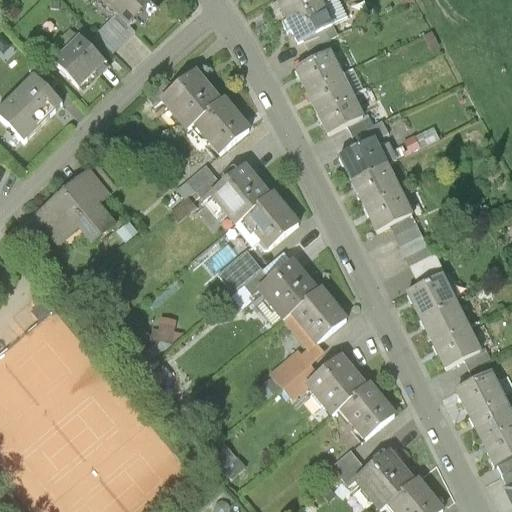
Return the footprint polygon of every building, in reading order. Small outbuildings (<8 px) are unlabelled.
[(97,0),(99,1),(100,0),(101,0),(116,15),(114,16),(115,18),(128,31),(129,30),(156,3),(153,0),(97,0)] [(317,0),(282,0),(277,3),(279,6),(282,12),(288,24),(321,7),(317,0)] [(336,0),(322,8),(332,29),(347,22),(336,0)] [(279,6),(272,9),(275,16),(282,12),(279,6)] [(321,7),(288,24),(299,46),(303,44),(325,33),(332,29),(322,8),(321,7)] [(115,18),(94,38),(113,57),(135,35),(129,30),(128,31),(115,18)] [(325,33),(303,44),(309,54),(330,44),(325,33)] [(80,42),(53,67),(78,93),(105,68),(80,42)] [(330,44),(309,54),(314,65),(330,57),(331,58),(336,56),(330,44)] [(314,65),(297,74),(307,95),(341,78),(331,58),(330,57),(314,65)] [(54,85),(38,68),(28,77),(45,94),(54,85)] [(173,94),(162,103),(162,104),(187,134),(195,127),(220,106),(195,76),(173,94)] [(341,78),(307,95),(318,117),(352,100),(341,78)] [(46,100),(30,84),(0,114),(0,123),(24,148),(62,109),(49,97),(46,100)] [(165,85),(147,100),(155,110),(162,104),(162,103),(173,94),(165,85)] [(352,100),(318,117),(329,139),(347,130),(363,122),(362,121),(352,100)] [(249,134),(224,103),(220,106),(195,127),(220,158),(249,134)] [(368,118),(362,121),(363,122),(347,130),(352,141),(374,130),(368,118)] [(374,130),(352,141),(357,152),(373,144),(374,145),(380,142),(374,130)] [(357,152),(339,161),(352,186),(383,171),(375,156),(379,155),(374,145),(373,144),(357,152)] [(117,191),(98,168),(87,177),(106,200),(117,191)] [(215,178),(207,168),(188,184),(190,186),(196,194),(215,178)] [(383,171),(352,186),(364,211),(395,196),(388,182),(391,180),(386,169),(383,171)] [(223,187),(211,197),(212,198),(236,228),(244,222),(270,201),(244,170),(223,187)] [(87,177),(35,220),(48,234),(59,248),(61,247),(57,243),(81,224),(94,240),(90,244),(91,246),(112,229),(96,208),(106,200),(87,177)] [(215,178),(196,194),(205,204),(212,198),(211,197),(223,187),(215,178)] [(190,186),(180,194),(186,202),(196,194),(190,186)] [(422,214),(409,189),(398,194),(404,206),(401,207),(408,222),(411,220),(422,214)] [(395,196),(364,211),(377,237),(391,230),(408,222),(401,207),(404,206),(398,194),(395,196)] [(270,201),(244,222),(269,252),(298,228),(273,198),(270,201)] [(48,234),(35,220),(17,235),(32,253),(47,241),(44,238),(48,234)] [(408,222),(391,230),(396,240),(417,230),(411,220),(408,222)] [(417,230),(396,240),(401,250),(422,240),(417,230)] [(422,240),(401,250),(406,260),(426,250),(422,240)] [(426,250),(406,260),(411,271),(431,260),(426,250)] [(261,274),(246,255),(217,279),(233,298),(243,290),(261,274)] [(431,260),(411,271),(421,291),(441,281),(442,283),(446,281),(434,259),(431,260)] [(269,284),(259,293),(284,324),(292,317),(317,296),(292,265),(269,284)] [(261,274),(243,290),(251,300),(259,293),(269,284),(261,274)] [(421,291),(408,298),(420,323),(450,308),(443,294),(447,292),(442,283),(441,281),(421,291)] [(317,296),(292,317),(317,348),(346,324),(321,293),(317,296)] [(450,308),(420,323),(433,348),(463,333),(456,319),(459,317),(454,306),(450,308)] [(463,333),(433,348),(445,373),(463,364),(475,358),(468,344),(472,342),(466,331),(463,333)] [(484,352),(478,355),(479,356),(475,358),(463,364),(469,375),(490,365),(484,352)] [(310,370),(298,356),(271,379),(282,393),(292,385),(310,370)] [(318,379),(307,389),(332,419),(340,413),(365,392),(340,361),(318,379)] [(490,365),(469,375),(474,386),(490,378),(491,379),(496,377),(490,365)] [(310,370),(292,385),(301,395),(307,389),(318,379),(310,370)] [(474,386),(456,395),(469,421),(499,405),(492,391),(496,389),(491,379),(490,378),(474,386)] [(269,379),(257,389),(266,400),(278,390),(269,379)] [(365,392),(340,413),(366,443),(395,419),(369,389),(365,392)] [(499,405),(469,421),(482,446),(511,430),(505,416),(509,414),(503,404),(499,405)] [(511,430),(482,446),(494,471),(496,470),(511,461),(511,430)] [(359,465),(351,455),(332,471),(340,480),(359,465)] [(413,487),(388,457),(367,474),(355,484),(356,485),(377,511),(383,511),(388,508),(413,487)] [(511,461),(496,470),(502,481),(511,475),(511,461)] [(367,474),(359,465),(340,480),(349,491),(356,485),(355,484),(367,474)] [(511,475),(502,481),(507,492),(511,489),(511,475)] [(413,487),(388,508),(391,511),(440,511),(417,484),(413,487)]
